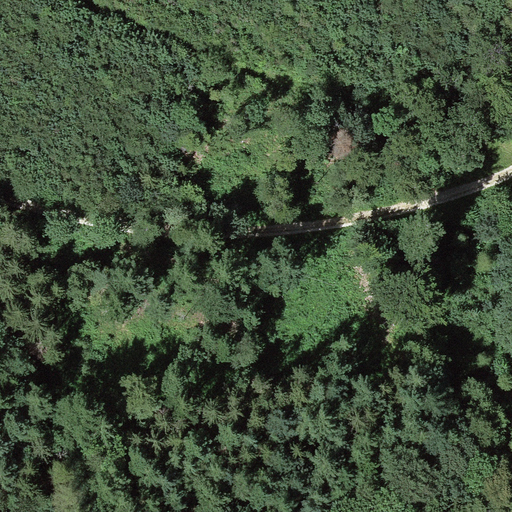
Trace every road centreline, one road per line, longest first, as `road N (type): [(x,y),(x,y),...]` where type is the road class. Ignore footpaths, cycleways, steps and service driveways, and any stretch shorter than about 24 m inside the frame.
road 1 (track): [(0,199),(105,228),(232,235),(305,228),(511,173)]
road 2 (track): [(511,154),(259,86),(96,0)]
